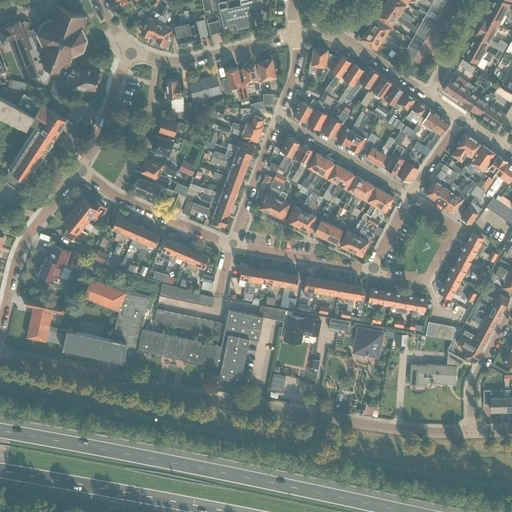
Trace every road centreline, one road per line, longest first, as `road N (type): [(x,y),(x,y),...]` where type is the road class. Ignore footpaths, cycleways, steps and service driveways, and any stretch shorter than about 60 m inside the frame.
road 1 (residential): [(471,431),(353,424),(0,355)]
road 2 (motorway): [(402,511),(0,431)]
road 3 (motorway): [(0,474),(207,511)]
road 4 (residential): [(0,332),(25,242),(80,171)]
road 5 (residential): [(373,271),(426,280),(456,225),(410,194)]
road 6 (residential): [(410,194),(278,118)]
road 7 (residential): [(373,271),(231,246)]
road 8 (residential): [(112,195),(142,133),(157,61)]
road 9 (residential): [(294,35),(187,63),(157,61)]
road 10 (residential): [(231,246),(278,118)]
road 11 (residential): [(471,431),(468,391),(511,309)]
road 12 (residential): [(231,246),(112,195)]
road 13 (residential): [(80,171),(131,52)]
